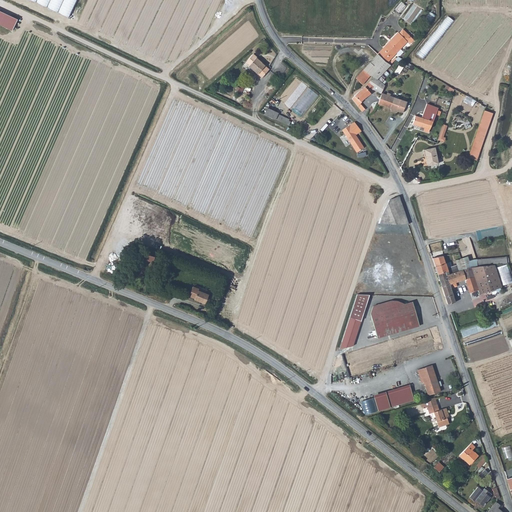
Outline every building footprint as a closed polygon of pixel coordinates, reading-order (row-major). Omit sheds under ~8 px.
[(32,0),(59,12),(64,0),(32,0)] [(393,9),(396,12),(404,5),(400,2),(393,9)] [(453,23),(447,18),(417,55),(423,60),(453,23)] [(465,29),(457,24),(427,61),(434,66),(465,29)] [(398,32),(378,54),(387,62),(407,41),(406,40),(410,36),(402,29),(398,32)] [(476,35),(468,30),(439,68),(445,73),(476,35)] [(254,53),(247,61),(250,65),(249,65),(262,77),(270,69),(262,62),(263,62),(257,57),(258,56),(254,53)] [(390,65),(387,62),(378,54),(370,62),(377,68),(374,71),(383,79),(386,76),(383,73),(390,65)] [(374,71),(377,68),(370,62),(363,70),(370,76),(374,71)] [(362,84),(370,76),(363,70),(356,78),(362,84)] [(373,89),(382,93),(385,86),(378,80),(373,77),(365,87),(371,93),(373,89)] [(238,85),(237,91),(243,93),(245,87),(238,85)] [(364,98),(371,93),(365,87),(359,92),(353,98),(353,99),(362,112),(365,109),(360,103),(365,99),(364,98)] [(317,98),(307,89),(292,112),(301,119),(317,98)] [(382,93),(378,103),(378,104),(391,108),(392,103),(400,106),(398,110),(398,111),(403,113),(407,102),(399,99),(394,97),(394,98),(390,96),(390,94),(387,93),(387,95),(382,93)] [(413,124),(420,126),(430,129),(437,108),(425,104),(421,117),(415,116),(413,124)] [(297,120),(268,108),(265,115),(295,127),(297,120)] [(482,110),(467,156),(476,159),(492,113),(482,110)] [(357,125),(355,122),(348,126),(343,129),(357,152),(364,148),(354,134),(361,131),(357,125)] [(435,148),(425,149),(427,165),(437,163),(435,148)] [(389,199),(384,212),(383,213),(395,213),(404,210),(403,206),(398,196),(389,199)] [(395,213),(383,213),(381,220),(379,223),(409,224),(408,221),(404,210),(395,213)] [(152,262),(156,251),(142,246),(139,257),(152,262)] [(438,274),(446,272),(446,274),(470,266),(467,256),(455,260),(456,265),(447,267),(443,255),(432,258),(435,267),(438,274)] [(506,257),(477,259),(477,266),(507,263),(506,257)] [(134,267),(128,265),(126,271),(132,273),(134,267)] [(501,286),(494,265),(484,266),(489,280),(476,284),(478,289),(478,290),(479,294),(501,286)] [(470,266),(446,274),(450,284),(465,279),(474,276),(470,266)] [(482,266),(476,266),(470,266),(474,276),(465,279),(470,292),(473,291),(474,292),(476,291),(476,290),(478,290),(478,289),(476,284),(489,280),(484,266),(482,266)] [(442,286),(450,284),(446,274),(446,272),(438,274),(440,280),(442,286)] [(442,286),(444,294),(448,304),(455,302),(450,284),(442,286)] [(209,295),(198,291),(195,299),(205,303),(209,295)] [(361,321),(370,295),(357,294),(350,317),(350,318),(357,320),(361,321)] [(371,314),(405,304),(398,301),(393,301),(373,307),(371,314)] [(412,302),(405,304),(371,314),(371,315),(376,332),(378,338),(420,326),(412,302)] [(341,347),(348,349),(357,320),(350,318),(341,347)] [(437,327),(342,355),(348,378),(443,347),(437,327)] [(432,365),(419,369),(428,395),(441,391),(432,365)] [(371,394),(375,411),(412,401),(408,385),(371,394)] [(448,421),(447,419),(446,416),(448,416),(448,415),(446,407),(439,409),(437,403),(426,406),(429,413),(433,412),(438,427),(447,424),(448,421)] [(475,448),(471,443),(458,456),(464,461),(465,461),(469,465),(478,456),(472,450),(475,448)] [(476,465),(479,468),(485,462),(482,459),(476,465)] [(437,462),(432,466),(438,472),(443,467),(437,462)] [(475,501),(475,500),(483,505),(490,497),(489,495),(490,493),(484,488),(482,490),(478,487),(470,497),(475,501)] [(487,511),(501,511),(497,508),(500,505),(497,502),(496,501),(487,511)]
